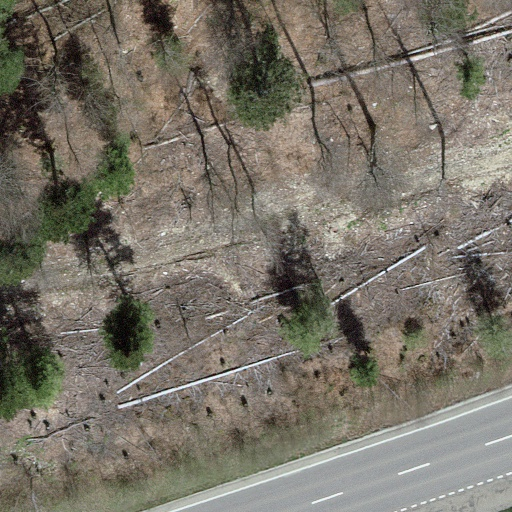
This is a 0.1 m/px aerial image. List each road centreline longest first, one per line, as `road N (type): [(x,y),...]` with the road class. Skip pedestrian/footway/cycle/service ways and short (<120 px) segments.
road 1 (track): [(0,306),(295,254),(511,180)]
road 2 (primary): [(281,511),(511,434)]
